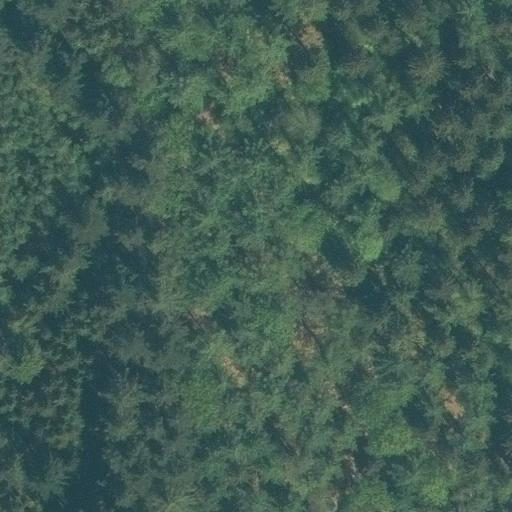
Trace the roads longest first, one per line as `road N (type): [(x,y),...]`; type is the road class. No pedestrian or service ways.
road 1 (track): [(511,466),(300,241),(203,115),(252,0)]
road 2 (track): [(123,0),(128,115),(86,187),(0,298)]
